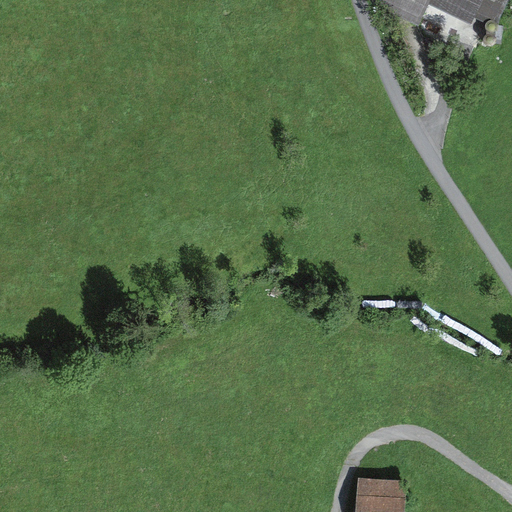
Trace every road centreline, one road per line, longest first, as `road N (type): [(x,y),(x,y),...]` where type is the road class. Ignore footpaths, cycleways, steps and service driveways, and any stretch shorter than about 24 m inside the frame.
road 1 (unclassified): [(511,267),(388,70),(365,0)]
road 2 (track): [(511,495),(441,444),(399,432),(353,457),(338,511)]
